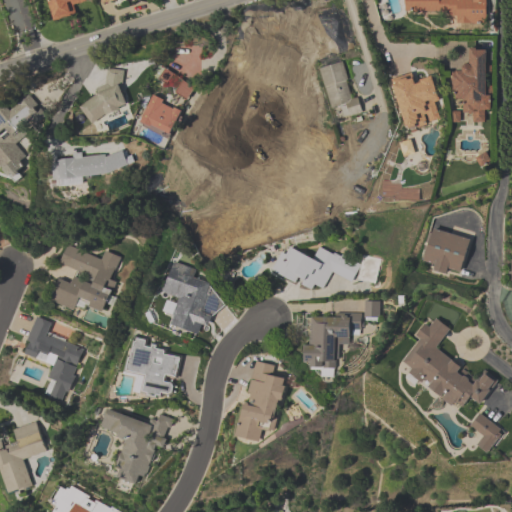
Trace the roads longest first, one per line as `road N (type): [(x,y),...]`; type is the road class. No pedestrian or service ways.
road 1 (tertiary): [(0,71),(221,0)]
road 2 (residential): [(273,322),(228,350),(196,469),(170,511)]
